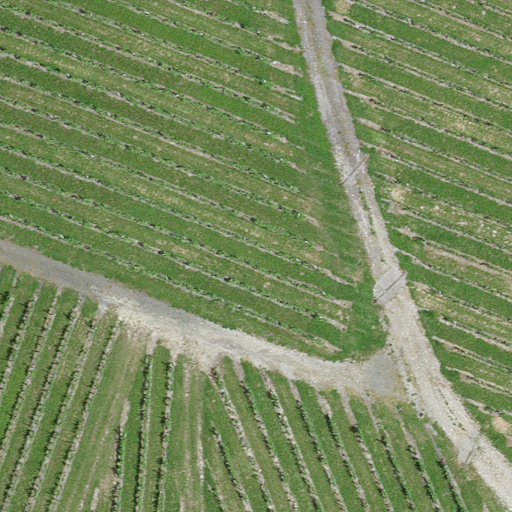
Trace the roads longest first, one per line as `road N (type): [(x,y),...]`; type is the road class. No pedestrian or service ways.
road 1 (track): [(511,498),(421,363),(327,84),(311,0)]
road 2 (track): [(0,254),(460,431)]
